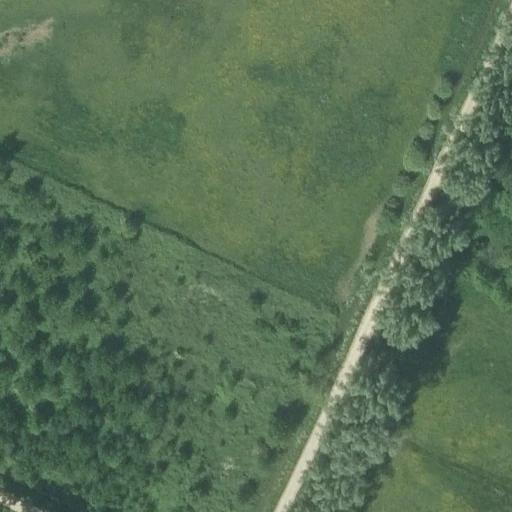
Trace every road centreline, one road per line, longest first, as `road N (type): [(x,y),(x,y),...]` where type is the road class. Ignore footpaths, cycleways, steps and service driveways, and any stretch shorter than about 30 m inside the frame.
road 1 (track): [(288,511),(420,238)]
road 2 (track): [(420,238),(511,35)]
